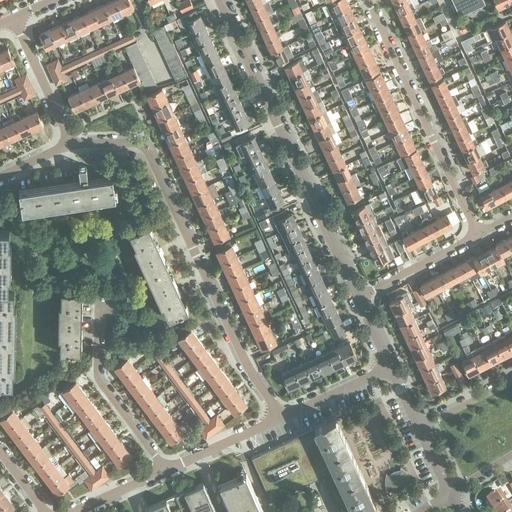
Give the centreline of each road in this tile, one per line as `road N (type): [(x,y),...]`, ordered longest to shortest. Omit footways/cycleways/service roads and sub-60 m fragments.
road 1 (residential): [(66,142),(146,147),(241,355),(278,416)]
road 2 (tertiary): [(356,297),(218,0)]
road 3 (residential): [(477,234),(367,0)]
road 4 (residential): [(160,473),(96,376),(100,303)]
road 5 (residential): [(356,297),(477,234)]
road 6 (residential): [(66,142),(13,19)]
road 7 (residential): [(160,473),(278,416)]
